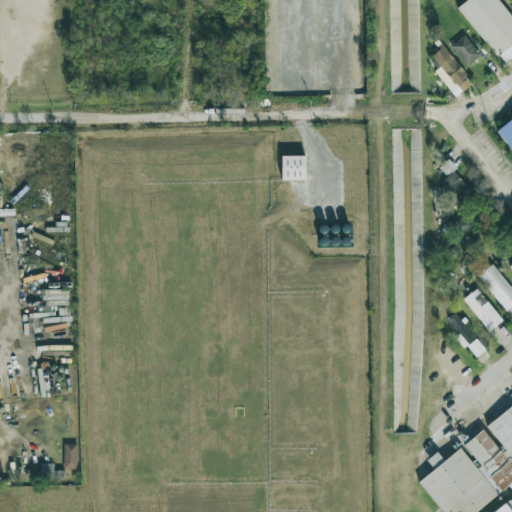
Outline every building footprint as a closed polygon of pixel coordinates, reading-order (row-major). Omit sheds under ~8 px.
[(466,0),(457,7),(502,64),(511,55),(511,17),(498,0),(466,0)] [(467,67),(480,54),(463,35),(449,47),(467,67)] [(454,96),(471,81),(441,47),(431,56),(440,66),(433,72),(454,96)] [(511,151),(511,117),(496,130),(511,151)] [(410,130),(411,170),(421,170),(420,129),(410,130)] [(392,143),(392,163),(402,163),(402,143),(392,143)] [(304,156),(280,156),(281,180),(305,180),(304,156)] [(452,171),(456,168),(448,159),(438,168),(448,179),(436,190),(452,207),(470,190),(452,171)] [(458,239),(468,231),(471,236),(476,233),(472,227),(478,223),(469,211),(449,225),(458,239)] [(477,275),(506,311),(511,306),(511,289),(492,264),(477,275)] [(466,279),(462,273),(440,289),(444,295),(466,279)] [(503,321),(476,288),(463,300),(489,332),(503,321)] [(485,350),(454,313),(447,319),(459,334),(456,336),(474,359),(485,350)] [(511,405),(484,425),(486,429),(442,460),(437,452),(426,460),(434,471),(419,481),(440,511),(452,511),(459,508),(461,511),(471,511),(511,484),(511,405)] [(77,444),(64,444),(63,470),(77,470),(77,444)] [(53,464),(41,464),(40,479),(63,479),(63,471),(53,471),(53,464)] [(511,511),(511,496),(490,511),(511,511)]
